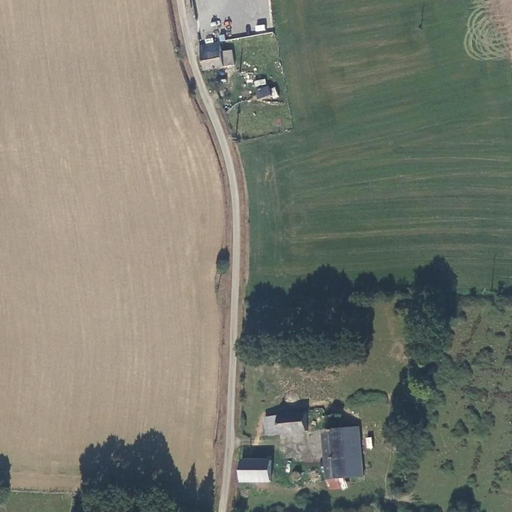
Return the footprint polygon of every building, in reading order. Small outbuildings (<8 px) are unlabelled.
[(205,72),(236,67),(233,50),(223,52),(221,42),(201,45),(205,72)] [(256,90),(260,102),(275,98),(271,86),(256,90)] [(323,343),(289,343),(289,358),(322,358),(323,343)] [(318,429),(317,412),(305,412),(305,413),(282,415),(283,434),(306,433),(306,430),(318,429)] [(265,435),(283,434),(282,415),(264,416),(265,435)] [(348,478),(365,477),(363,427),(326,429),(328,479),(348,478)] [(240,461),(240,482),(272,481),(272,460),(240,461)] [(304,464),(301,466),(299,469),(300,472),(302,475),(306,475),(309,474),(310,471),(310,467),(307,465),(304,464)] [(348,489),(348,478),(328,479),(329,490),(348,489)]
